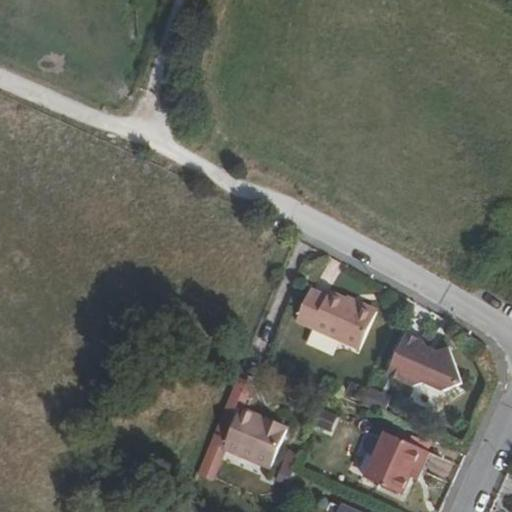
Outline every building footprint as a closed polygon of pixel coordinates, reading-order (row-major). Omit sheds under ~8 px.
[(314,287),(300,319),(363,348),(380,311),(333,289),(331,294),(314,287)] [(409,332),(391,373),(418,386),(431,385),(448,393),(466,387),(453,350),(443,354),(432,349),(429,341),(409,332)] [(246,398),(227,442),(275,463),(294,419),(246,398)] [(371,478),(388,432),(368,425),(351,471),(371,478)] [(393,429),(373,474),(409,489),(416,472),(420,462),(427,465),(435,448),(393,429)] [(439,449),(435,448),(427,465),(431,467),(439,449)] [(427,465),(420,462),(416,472),(423,475),(427,465)] [(283,480),(291,484),(298,468),(290,464),(283,480)]
